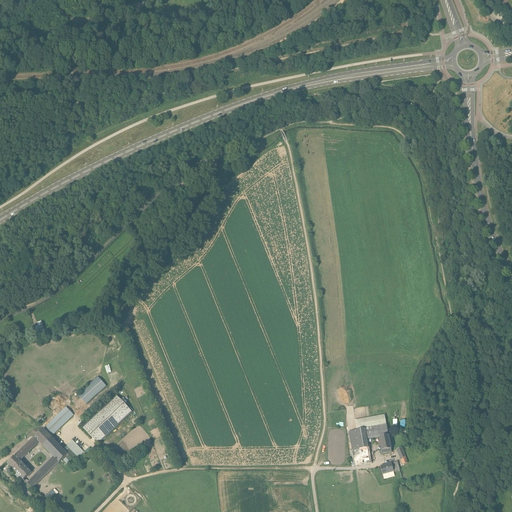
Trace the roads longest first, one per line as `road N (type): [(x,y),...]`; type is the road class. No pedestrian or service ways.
road 1 (secondary): [(0,220),(123,153),(247,102),(336,78),(453,61)]
road 2 (unclassified): [(0,321),(50,296),(153,198),(195,177),(202,165)]
road 3 (track): [(100,511),(125,486),(156,476),(312,470)]
road 4 (tertiary): [(511,277),(479,192),(467,74)]
